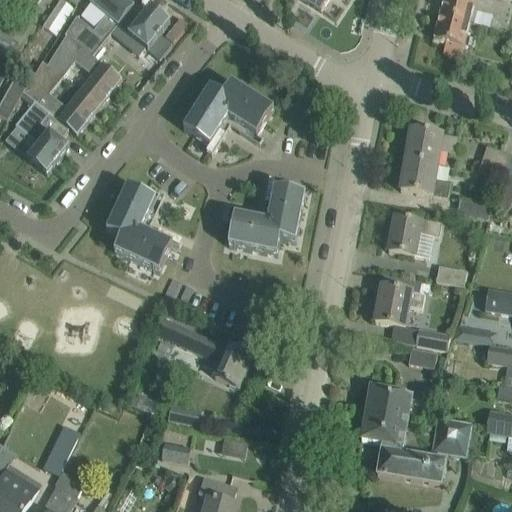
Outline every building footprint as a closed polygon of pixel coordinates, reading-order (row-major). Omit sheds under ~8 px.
[(18,0),(0,31),(0,72),(9,78),(16,65),(5,59),(10,50),(14,43),(20,47),(26,34),(22,32),(26,24),(41,0),(25,0),(25,2),(21,0),(18,0)] [(77,21),(65,40),(67,41),(67,40),(93,60),(112,38),(118,30),(135,9),(123,0),(94,0),(90,6),(107,19),(94,35),(77,21)] [(301,0),(300,1),(322,15),(331,0),(301,0)] [(445,0),(441,18),(470,25),(477,0),(445,0)] [(43,31),(58,39),(74,9),(59,1),(43,31)] [(118,30),(112,38),(139,60),(145,53),(148,55),(160,64),(172,50),(160,40),(171,27),(151,11),(143,21),(133,12),(118,30)] [(470,25),(441,18),(434,43),(446,46),(444,57),(461,61),(470,25)] [(48,70),(63,82),(76,66),(93,80),(80,96),(100,112),(123,84),(93,60),(67,40),(67,41),(48,70)] [(25,94),(24,96),(35,106),(70,134),(77,140),(100,112),(80,96),(67,112),(50,98),(63,82),(48,70),(43,66),(25,94)] [(16,84),(0,115),(0,121),(7,126),(26,89),(16,84)] [(211,151),(208,156),(213,160),(226,139),(221,136),(229,122),(243,131),(240,136),(260,149),(263,144),(257,141),(275,114),(233,87),(224,100),(211,92),(184,134),(211,151)] [(35,106),(16,130),(40,149),(28,163),(48,180),(70,152),(61,144),(70,134),(35,106)] [(289,131),(287,139),(306,142),(307,134),(289,131)] [(411,133),(406,164),(437,169),(439,154),(456,157),(459,141),(411,133)] [(504,181),(504,179),(511,159),(487,151),(479,177),(504,181)] [(437,169),(406,164),(401,194),(447,203),(450,187),(434,184),(437,169)] [(511,181),(504,179),(504,181),(495,210),(509,214),(511,205),(511,181)] [(297,247),(306,199),(275,192),(276,186),(270,184),(265,208),(271,209),(268,225),(252,222),(253,216),(230,212),(228,218),(235,219),(229,250),(278,260),(281,244),(297,247)] [(128,190),(120,208),(107,235),(122,242),(115,257),(160,277),(173,249),(180,251),(182,246),(160,235),(158,240),(143,234),(150,219),(155,222),(165,200),(160,197),(157,204),(128,190)] [(457,220),(489,225),(491,209),(459,204),(457,220)] [(387,240),(385,252),(390,253),(389,256),(414,261),(419,237),(438,241),(441,227),(422,223),(421,227),(395,222),(392,241),(387,240)] [(436,287),(464,292),(467,276),(439,271),(436,287)] [(172,282),(164,299),(171,302),(179,285),(172,282)] [(433,298),(435,290),(422,287),(420,295),(433,298)] [(186,288),(178,306),(185,309),(193,291),(186,288)] [(376,326),(395,330),(404,332),(408,313),(422,316),(425,300),(410,297),(411,296),(382,291),(376,326)] [(511,298),(489,295),(485,315),(511,319),(511,298)] [(221,369),(215,382),(239,392),(254,360),(230,349),(229,352),(165,323),(158,340),(221,369)] [(458,330),(454,343),(495,349),(497,336),(458,330)] [(418,333),(418,334),(407,332),(405,347),(415,349),(415,351),(447,357),(450,339),(418,333)] [(511,372),(511,353),(490,350),(487,368),(511,372)] [(408,369),(434,374),(437,358),(411,354),(408,369)] [(27,395),(32,386),(24,381),(19,390),(27,395)] [(372,392),(364,434),(405,441),(412,399),(399,396),(372,392)] [(141,401),(136,412),(158,422),(163,410),(141,401)] [(172,409),(169,425),(198,431),(201,415),(172,409)] [(511,421),(490,418),(486,435),(511,439),(511,421)] [(431,457),(467,463),(473,428),(437,421),(431,457)] [(65,431),(55,453),(71,461),(81,439),(65,431)] [(405,441),(364,434),(362,445),(383,448),(378,480),(443,491),(448,465),(402,457),(405,441)] [(165,448),(162,464),(188,469),(192,453),(165,448)] [(27,511),(31,506),(15,496),(23,483),(8,474),(6,477),(0,486),(0,511),(27,511)] [(77,502),(85,489),(65,476),(61,484),(44,511),(73,511),(79,503),(77,502)] [(237,511),(238,510),(233,509),(237,493),(205,484),(200,501),(209,503),(206,511),(237,511)]
